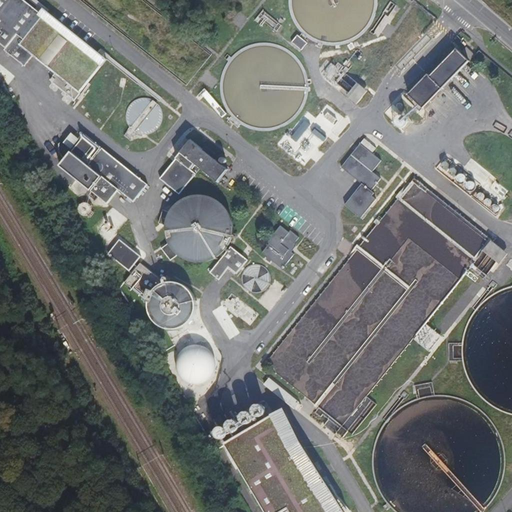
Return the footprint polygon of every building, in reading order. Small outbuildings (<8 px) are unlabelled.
[(26,66),(40,47),(27,36),(39,21),(43,16),(23,0),(0,0),(0,20),(0,21),(0,40),(8,46),(5,49),(26,66)] [(353,40),(364,31),(372,19),(375,6),(374,0),(290,0),(290,6),(294,20),(302,32),(313,40),(326,45),(340,44),(353,40)] [(381,11),(374,25),(373,27),(373,26),(370,29),(371,30),(370,31),(375,33),(377,30),(376,29),(385,13),(386,13),(393,0),(392,0),(385,0),(380,10),(381,11)] [(277,32),(282,26),(264,11),(259,18),(277,32)] [(467,40),(453,29),(429,59),(427,57),(406,82),(403,86),(418,99),(460,48),(463,44),(467,40)] [(305,39),(306,38),(302,35),(302,36),(299,34),(293,41),(303,49),(309,41),(305,39)] [(229,62),(228,63),(222,74),(220,87),(222,100),(227,111),(232,117),(235,121),(241,125),(246,128),(258,132),(271,132),(283,129),(294,122),(302,112),(308,101),(310,88),(308,76),(303,64),(295,54),(284,47),(272,44),(259,43),(247,47),(236,54),(232,58),(229,62)] [(332,80),(339,86),(347,76),(365,53),(358,47),(344,65),(332,80)] [(366,91),(347,76),(339,86),(358,101),(366,91)] [(85,84),(84,83),(77,78),(72,84),(81,91),(85,84)] [(161,109),(158,105),(154,102),(149,100),(145,99),(140,100),(135,103),(131,106),(129,109),(128,114),(127,119),(128,123),(129,125),(130,127),(132,128),(125,136),(130,140),(137,132),(141,134),(146,135),(149,134),(152,133),(155,131),(158,129),(161,125),(162,122),(163,117),(162,113),(161,109)] [(238,128),(241,125),(235,121),(232,117),(231,119),(229,117),(227,119),(229,121),(228,122),(230,124),(231,122),(238,128)] [(134,203),(149,186),(87,135),(73,153),(104,178),(92,192),(108,205),(120,191),(134,203)] [(161,179),(163,181),(180,195),(201,169),(219,183),(229,170),(224,166),(226,163),(227,161),(226,159),(224,158),(223,158),(222,159),(221,160),(220,163),(192,141),(161,179)] [(64,144),(53,158),(63,165),(73,150),(64,144)] [(343,207),(359,219),(375,200),(371,197),(372,194),(369,192),(379,179),(371,172),(379,161),(359,144),(340,167),(341,168),(361,185),(343,207)] [(497,182),(492,186),(500,195),(505,191),(497,182)] [(198,263),(205,263),(211,261),(217,258),(222,254),(226,250),(229,244),(232,238),(232,232),(232,225),(231,219),(228,213),(224,207),(217,202),(211,199),(206,198),(199,197),(193,198),(187,199),(180,203),(174,209),(170,215),(167,223),(167,231),(168,239),(171,246),(174,251),(178,255),(183,258),(188,261),(194,262),(198,263)] [(89,204),(87,204),(85,204),(83,205),(81,206),(80,207),(79,209),(79,211),(79,213),(80,215),(81,216),(82,217),(84,218),(86,219),(87,219),(89,218),(91,217),(92,216),(93,215),(94,213),(94,211),(94,209),(93,207),(92,206),(90,205),(89,204)] [(114,207),(105,214),(117,229),(126,222),(114,207)] [(290,250),(295,243),(300,238),(291,231),(290,233),(281,226),(268,243),(270,244),(263,253),(268,257),(273,261),(283,269),(295,255),(293,253),(290,250)] [(127,271),(131,270),(135,269),(138,266),(141,263),(143,260),(144,256),(145,251),(144,246),(141,240),(138,237),(132,233),(126,232),(121,233),(118,234),(113,237),(110,240),(107,246),(106,252),(107,258),(110,263),(113,267),(116,269),(120,270),(124,271),(127,271)] [(503,255),(488,242),(468,268),(483,280),(486,276),(503,255)] [(298,246),(295,243),(290,250),(293,253),(298,246)] [(233,246),(212,271),(220,278),(226,270),(234,277),(235,278),(250,260),(233,246)] [(187,285),(176,281),(164,281),(154,288),(148,298),(148,310),(153,320),(162,328),(174,330),(185,326),(193,317),(197,306),(194,294),(187,285)] [(470,309),(472,311),(476,307),(479,304),(490,291),(491,292),(494,287),(489,283),(486,287),(487,288),(470,309)] [(241,318),(245,315),(247,311),(248,307),(247,302),(245,297),(240,294),(235,293),(230,293),(227,295),(225,297),(223,300),(221,304),(222,309),(223,312),(225,316),(229,318),(232,319),(236,319),(241,318)] [(172,360),(194,390),(221,370),(199,340),(172,360)] [(446,362),(458,362),(457,356),(457,349),(458,345),(446,345),(446,362)] [(269,379),(265,385),(295,409),(299,403),(269,379)] [(428,384),(428,398),(431,398),(435,397),(439,397),(444,398),(444,385),(428,384)] [(369,406),(361,399),(338,427),(327,417),(321,425),(331,433),(333,432),(339,436),(344,430),(347,433),(369,406)] [(274,415),(226,444),(266,511),(339,511),(331,498),(336,495),(330,485),(325,488),(311,465),(306,469),(274,415)]
